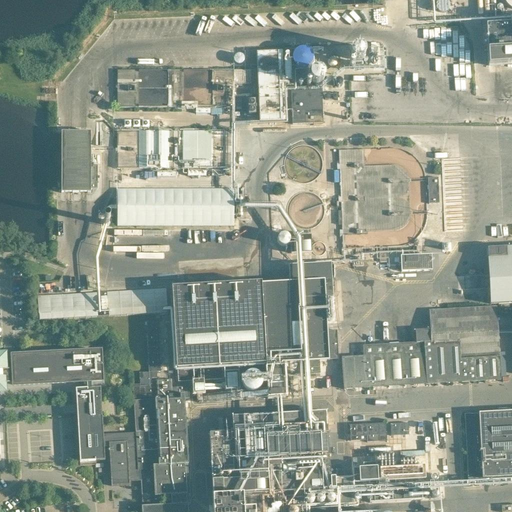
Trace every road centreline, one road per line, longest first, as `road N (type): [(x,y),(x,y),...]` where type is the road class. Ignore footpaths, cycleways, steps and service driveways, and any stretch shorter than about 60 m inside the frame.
road 1 (unknown): [(129,264),(264,258),(271,251),(278,146),(305,123),(511,114)]
road 2 (unknown): [(511,490),(475,491),(466,479),(453,391)]
